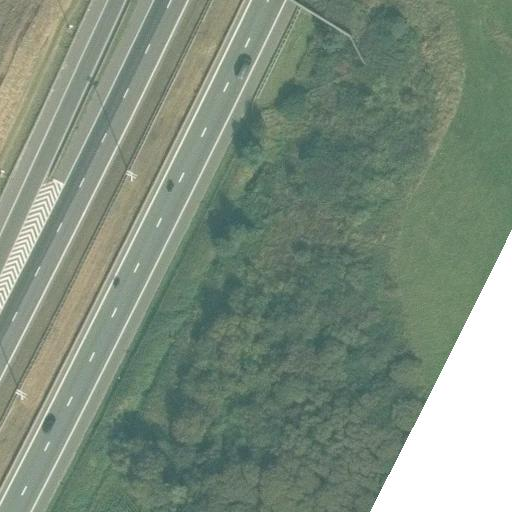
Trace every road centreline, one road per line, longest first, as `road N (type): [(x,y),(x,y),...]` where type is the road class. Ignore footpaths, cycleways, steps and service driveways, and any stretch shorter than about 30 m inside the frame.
road 1 (motorway): [(7,511),(266,0)]
road 2 (motorway): [(169,0),(0,343)]
road 3 (motorway): [(113,0),(0,249)]
